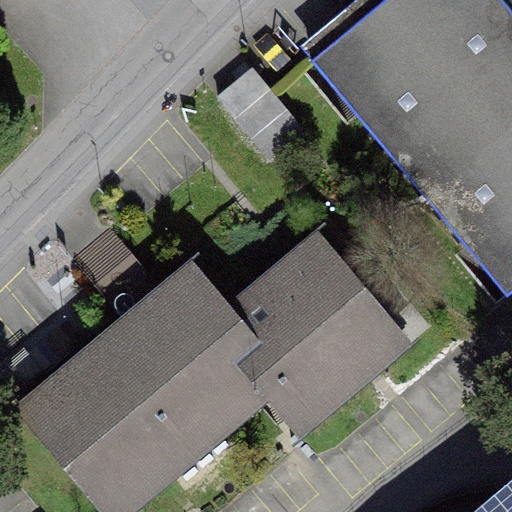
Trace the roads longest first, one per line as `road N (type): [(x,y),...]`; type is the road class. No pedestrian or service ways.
road 1 (residential): [(208,0),(0,215)]
road 2 (unknown): [(358,511),(511,397)]
